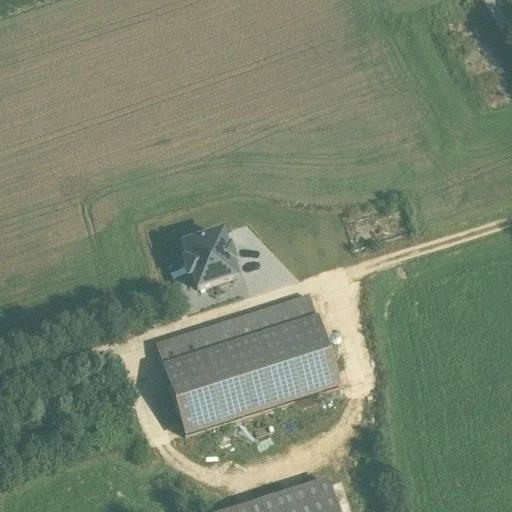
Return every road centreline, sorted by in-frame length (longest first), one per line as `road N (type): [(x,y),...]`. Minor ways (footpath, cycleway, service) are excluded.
road 1 (track): [(511,218),(148,337)]
road 2 (track): [(0,387),(148,337)]
